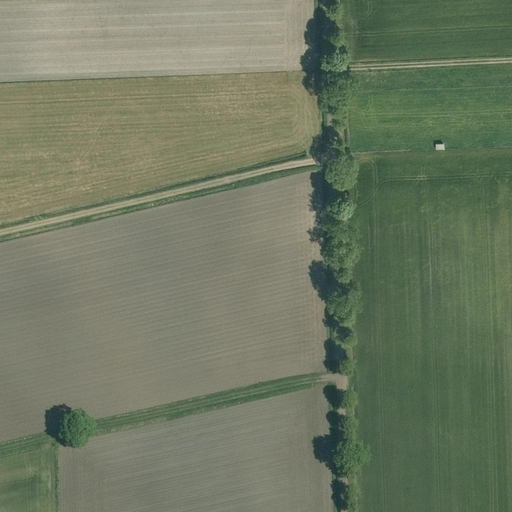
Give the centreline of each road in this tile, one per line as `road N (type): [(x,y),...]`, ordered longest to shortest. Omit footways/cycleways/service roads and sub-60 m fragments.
road 1 (track): [(332,157),(344,511)]
road 2 (track): [(0,448),(338,370)]
road 3 (track): [(0,233),(332,157)]
road 4 (track): [(511,59),(329,67)]
road 5 (track): [(326,0),(332,157)]
